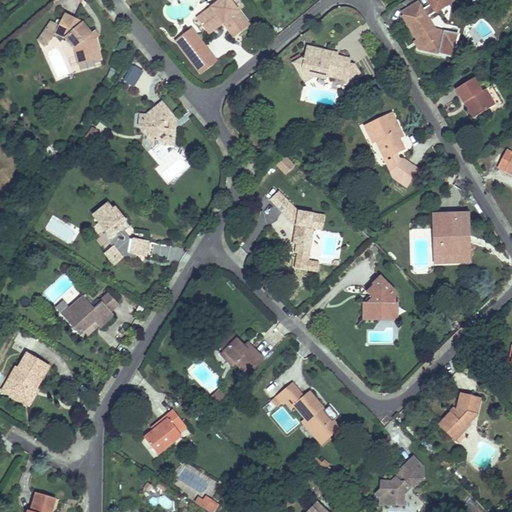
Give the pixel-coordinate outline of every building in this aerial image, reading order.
[(216,0),(195,15),(204,27),(217,17),(220,21),(226,17),(235,30),(247,21),(231,0),(216,0)] [(413,0),(402,7),(420,37),(424,43),(420,46),(422,49),(444,49),(445,25),(433,24),(418,0),(413,0)] [(73,45),(76,54),(100,48),(96,32),(91,26),(83,16),(66,8),(59,21),(49,16),(42,30),(49,34),(51,35),(56,29),(63,33),(73,45)] [(217,17),(204,27),(207,31),(220,21),(217,17)] [(226,17),(220,21),(230,34),(235,30),(226,17)] [(91,26),(96,32),(100,28),(95,23),(91,26)] [(189,23),(173,35),(198,70),(214,57),(189,23)] [(44,42),(49,34),(42,30),(37,37),(44,42)] [(424,43),(420,37),(416,40),(420,46),(424,43)] [(313,64),(330,68),(334,69),(334,73),(348,76),(351,82),(365,73),(357,60),(350,58),(350,55),(337,51),(330,49),(331,46),(306,41),(305,50),(298,48),(282,61),(295,78),(304,71),(313,64)] [(100,48),(76,54),(77,59),(102,54),(100,48)] [(328,74),(330,68),(313,64),(304,71),(309,78),(318,71),(328,74)] [(123,82),(136,88),(144,71),(131,65),(123,82)] [(475,111),(493,100),(484,85),(481,87),(473,74),(453,85),(462,99),(466,96),(475,111)] [(484,85),(493,100),(496,105),(504,102),(492,82),(484,85)] [(471,114),(475,111),(466,96),(462,99),(471,114)] [(147,131),(155,139),(170,141),(171,129),(166,128),(166,122),(163,117),(169,113),(158,99),(144,112),(135,110),(133,123),(140,131),(147,131)] [(369,129),(372,136),(377,135),(381,146),(384,146),(388,152),(382,155),(387,167),(401,176),(413,160),(401,153),(397,156),(394,149),(401,146),(396,135),(400,132),(388,106),(361,119),(365,130),(369,129)] [(166,128),(171,129),(173,117),(169,113),(163,117),(166,122),(166,128)] [(148,142),(155,139),(147,131),(140,131),(140,135),(148,142)] [(377,135),(372,136),(382,155),(388,152),(384,146),(381,146),(377,135)] [(511,150),(504,146),(494,163),(511,172),(511,150)] [(285,176),(296,168),(289,158),(278,167),(285,176)] [(256,163),(252,167),(258,173),(262,169),(256,163)] [(292,252),(304,254),(305,244),(310,245),(312,225),(308,225),(309,210),(298,210),(277,188),(267,198),(292,222),(295,226),(293,242),(292,252)] [(99,201),(140,248),(148,250),(152,234),(131,230),(126,225),(129,219),(126,215),(125,211),(123,211),(112,198),(109,201),(106,196),(99,201)] [(134,247),(140,248),(99,201),(94,204),(100,214),(98,216),(102,220),(100,222),(103,226),(100,230),(110,241),(103,248),(111,259),(121,252),(126,253),(127,246),(134,247)] [(440,239),(431,240),(432,253),(468,251),(468,238),(462,238),(461,234),(464,234),(463,207),(437,209),(438,234),(441,234),(440,239)] [(430,209),(431,240),(440,239),(441,234),(438,234),(437,209),(430,209)] [(132,254),(134,247),(127,246),(126,253),(132,254)] [(364,316),(389,316),(389,298),(396,298),(396,286),(379,269),(370,276),(373,279),(364,286),(369,292),(363,296),(364,316)] [(56,309),(60,314),(78,300),(82,305),(90,298),(81,288),(56,309)] [(78,300),(60,314),(76,333),(80,330),(78,328),(86,321),(90,317),(95,322),(98,326),(114,312),(111,309),(119,302),(108,290),(93,302),(90,298),(82,305),(78,300)] [(389,298),(389,316),(399,316),(399,298),(396,298),(389,298)] [(90,317),(86,321),(90,325),(95,322),(90,317)] [(229,326),(219,337),(236,356),(242,351),(252,362),(261,353),(251,341),(247,344),(240,338),(229,326)] [(244,335),(240,338),(247,344),(251,341),(244,335)] [(236,356),(219,337),(214,342),(231,360),(236,356)] [(511,361),(509,360),(511,348),(511,344),(508,343),(502,367),(511,368),(511,361)] [(26,346),(18,359),(36,379),(48,358),(26,346)] [(236,356),(246,367),(252,362),(242,351),(236,356)] [(36,379),(18,359),(18,360),(15,359),(9,369),(14,372),(6,385),(23,397),(31,384),(29,383),(32,378),(38,380),(36,379)] [(14,372),(9,369),(2,382),(6,385),(14,372)] [(322,407),(325,404),(308,386),(303,391),(296,384),(290,377),(277,390),(290,404),(295,400),(306,413),(300,418),(320,440),(339,422),(332,415),(330,416),(322,407)] [(29,400),(40,383),(38,380),(32,378),(29,383),(31,384),(23,397),(29,400)] [(217,384),(210,391),(217,396),(223,390),(217,384)] [(217,396),(210,391),(204,398),(210,404),(217,396)] [(459,393),(459,412),(454,416),(449,411),(437,423),(446,433),(455,426),(457,430),(467,420),(466,419),(476,408),(478,393),(459,393)] [(168,411),(153,423),(143,431),(157,448),(180,429),(174,422),(181,416),(170,402),(164,408),(168,411)] [(454,416),(459,412),(453,405),(448,409),(449,411),(454,416)] [(150,420),(153,423),(168,411),(164,408),(150,420)] [(450,437),(457,430),(455,426),(446,433),(450,437)] [(450,458),(441,450),(435,455),(445,464),(450,458)] [(376,487),(393,504),(402,504),(402,490),(406,485),(409,486),(420,476),(418,462),(408,453),(390,470),(391,475),(388,479),(376,479),(376,487)] [(53,493),(35,487),(28,506),(26,505),(22,511),(43,511),(44,511),(46,511),(53,493)] [(376,504),(393,504),(376,487),(376,504)] [(214,511),(218,506),(201,495),(195,503),(207,511),(214,511)] [(330,511),(318,499),(305,511),(330,511)]
